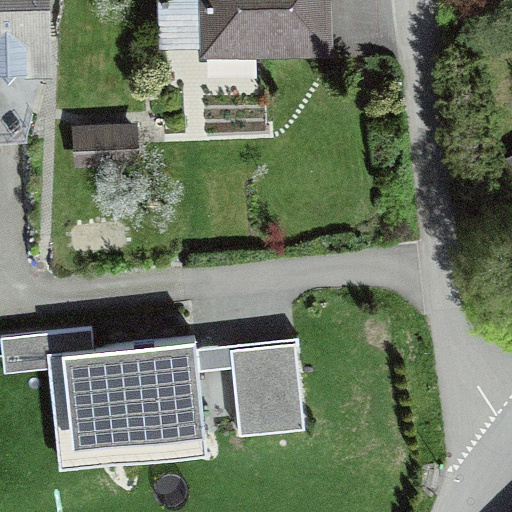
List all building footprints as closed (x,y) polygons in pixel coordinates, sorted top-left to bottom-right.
[(48,0),(0,0),(0,65),(25,66),(25,73),(49,73),(48,0)] [(157,0),(159,47),(199,45),(200,54),(206,53),(207,68),(257,66),(257,52),(334,49),(332,0),(157,0)] [(137,119),(72,120),(73,164),(138,163),(137,119)] [(49,365),(59,466),(207,451),(198,367),(195,342),(194,331),(95,341),(93,322),(0,331),(0,339),(3,369),(49,365)] [(232,363),(239,429),(306,422),(297,332),(195,342),(198,367),(232,363)]
